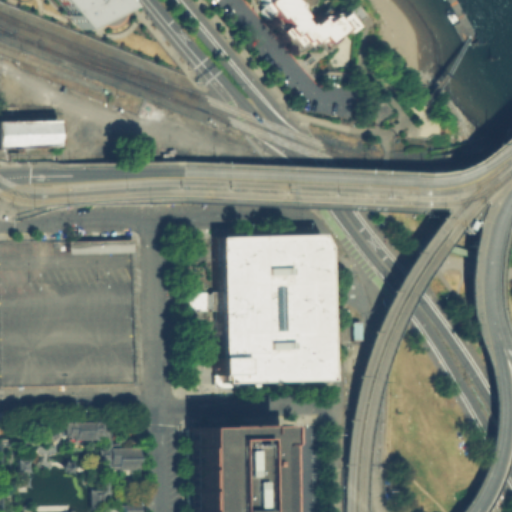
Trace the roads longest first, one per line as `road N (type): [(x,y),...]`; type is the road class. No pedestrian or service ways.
road 1 (secondary): [(286,158),(411,314),(511,483)]
road 2 (secondary): [(472,172),(417,183),(178,169)]
road 3 (secondary): [(146,0),(286,158)]
road 4 (secondary): [(367,259),(379,334),(374,469)]
road 5 (secondary): [(468,511),(489,475),(498,434),(488,326)]
road 6 (residential): [(157,406),(153,215)]
road 7 (secondary): [(420,291),(300,147)]
road 8 (residential): [(319,225),(330,246),(334,400)]
road 9 (residential): [(334,400),(157,406)]
road 10 (residential): [(153,215),(302,213),(319,225)]
road 11 (residential): [(157,406),(0,405)]
road 12 (secondary): [(275,118),(175,0)]
road 13 (secondary): [(501,410),(420,291)]
road 14 (residential): [(153,215),(12,226)]
